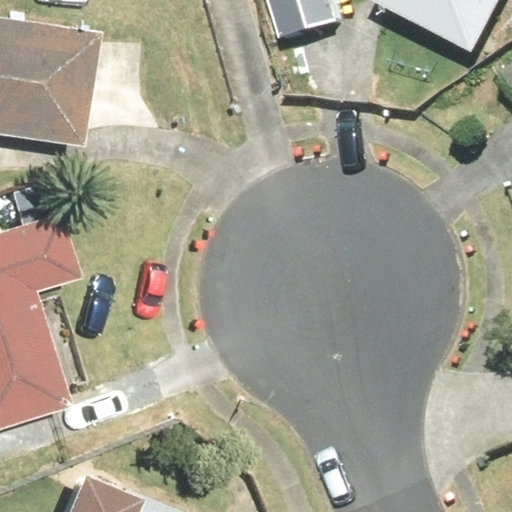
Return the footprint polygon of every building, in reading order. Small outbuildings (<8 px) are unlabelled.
[(335,0),(266,0),(279,43),(343,25),(335,0)] [(377,0),(375,5),(480,58),(509,0),(377,0)] [(0,13),(0,136),(68,147),(85,26),(0,13)] [(48,215),(0,228),(0,425),(55,409),(20,292),(67,278),(48,215)] [(122,511),(129,498),(66,473),(50,511),(122,511)]
